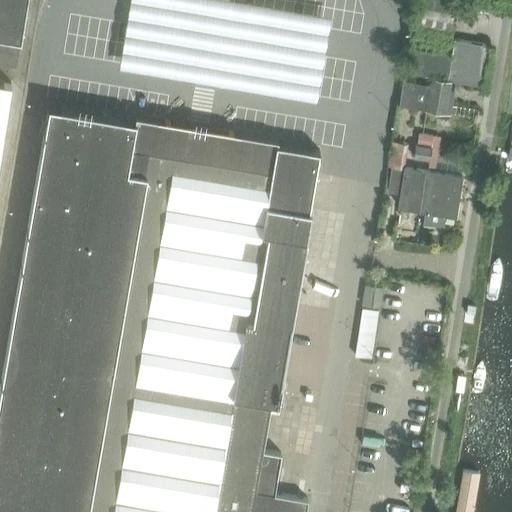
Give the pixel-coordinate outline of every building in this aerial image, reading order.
[(0,0),(0,37),(19,41),(25,0),(0,0)] [(418,0),(415,22),(451,30),(456,0),(418,0)] [(486,44),(454,39),(452,51),(448,51),(448,53),(411,47),(407,71),(479,84),(486,44)] [(450,80),(430,77),(429,84),(404,80),(400,105),(444,113),(450,80)] [(0,80),(0,144),(10,82),(0,80)] [(256,136),(258,130),(232,126),(231,132),(188,124),(189,118),(168,114),(167,121),(159,119),(135,115),(134,120),(108,116),(101,114),(48,105),(0,383),(0,511),(305,511),(308,498),(274,492),(281,452),(263,449),(270,402),(277,403),(277,402),(282,375),(304,246),(310,210),(308,210),(318,151),(276,144),(277,140),(256,136)] [(432,135),(423,134),(421,145),(431,146),(432,135)] [(413,157),(429,160),(431,147),(430,147),(415,145),(413,157)] [(419,209),(419,210),(425,211),(423,223),(435,225),(439,224),(443,222),(445,218),(445,214),(455,216),(461,176),(425,170),(425,171),(404,167),(405,162),(393,160),(388,190),(400,192),(398,206),(419,209)] [(362,304),(380,307),(383,287),(365,284),(362,304)] [(473,511),(487,426),(472,423),(456,511),(473,511)]
